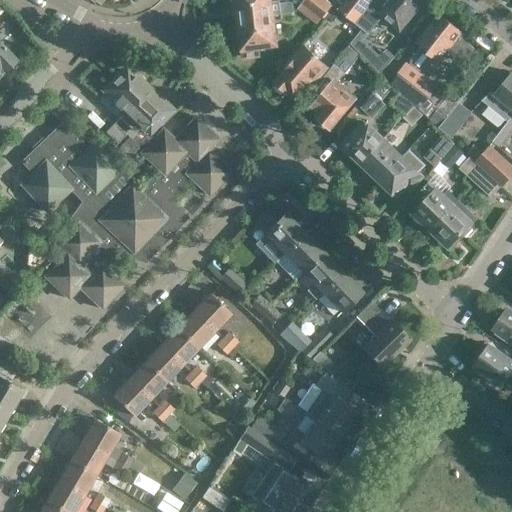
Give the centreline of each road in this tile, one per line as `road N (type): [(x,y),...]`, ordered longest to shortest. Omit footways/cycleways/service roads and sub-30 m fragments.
road 1 (residential): [(0,500),(43,422),(288,154)]
road 2 (residential): [(455,321),(288,154)]
road 3 (residential): [(328,511),(455,321)]
road 4 (residential): [(149,24),(288,154)]
road 5 (residential): [(0,117),(95,26)]
